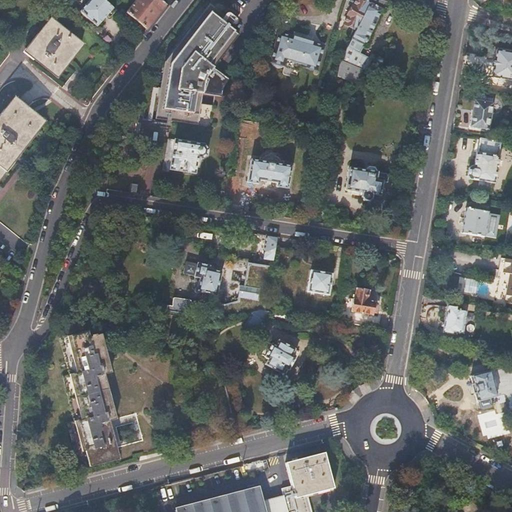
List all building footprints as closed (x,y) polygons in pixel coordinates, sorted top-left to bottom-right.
[(116,10),(104,0),(89,0),(80,11),(97,26),(107,15),(109,17),(116,10)] [(135,0),(126,12),(147,29),(158,15),(166,4),(160,0),(135,0)] [(357,30),(340,67),(361,71),(360,74),(363,75),(368,58),(360,55),(384,0),(371,0),(371,3),(369,7),(357,30)] [(369,7),(371,3),(365,0),(354,0),(350,11),(348,12),(347,16),(349,16),(345,24),(357,30),(369,7)] [(197,124),(199,114),(203,93),(222,97),(223,88),(229,79),(215,67),(238,34),(206,7),(165,59),(158,108),(156,117),(197,124)] [(56,74),(81,44),(51,21),(27,52),(56,74)] [(300,65),(319,71),(326,46),(313,42),(294,37),(279,32),(272,58),(271,62),(272,63),(273,66),(282,68),(284,66),(299,70),(300,65)] [(294,37),(313,42),(314,37),(296,32),(294,37)] [(511,51),(496,50),(494,59),(492,59),(491,67),(493,67),(491,77),(511,79),(511,51)] [(359,88),(363,75),(360,74),(361,71),(340,67),(338,76),(337,82),(359,88)] [(476,100),(474,100),(470,126),(488,129),(492,98),(488,98),(484,92),(480,92),(476,97),(476,100)] [(0,175),(42,123),(15,102),(0,120),(0,175)] [(169,169),(175,139),(169,138),(163,168),(169,169)] [(501,142),(479,138),(477,152),(476,152),(473,166),(471,166),(468,168),(466,175),(470,179),(495,184),(499,156),(498,156),(501,142)] [(204,145),(175,139),(169,169),(195,173),(198,158),(202,158),(207,154),(208,149),(204,145)] [(266,161),(252,159),(248,181),(259,183),(259,180),(277,182),(277,186),(288,188),(292,166),(277,163),(277,161),(276,159),(269,159),(267,159),(266,161)] [(363,171),(349,168),(345,191),(360,194),(360,198),(363,202),(368,202),(371,201),(371,196),(379,198),(382,184),(386,184),(388,178),(385,175),(377,174),(374,168),(368,167),(363,171)] [(135,192),(136,181),(123,179),(121,190),(135,192)] [(209,206),(222,208),(224,192),(212,189),(209,206)] [(487,213),(465,208),(461,233),(483,237),(483,236),(495,238),(499,215),(487,213)] [(275,237),(266,235),(263,253),(268,254),(268,257),(272,258),(275,237)] [(511,303),(511,260),(502,259),(500,273),(511,274),(511,282),(510,293),(508,293),(507,303),(511,303)] [(182,273),(193,276),(196,264),(185,261),(182,273)] [(220,272),(207,269),(208,266),(196,263),(196,264),(193,276),(193,277),(197,278),(195,291),(214,296),(218,282),(221,282),(221,279),(218,278),(220,272)] [(264,311),(270,270),(247,265),(243,290),(258,293),(257,302),(239,299),(220,304),(210,303),(208,318),(223,320),(250,312),(258,310),(264,311)] [(331,274),(310,271),(307,292),(328,295),(331,274)] [(338,323),(353,325),(354,320),(349,319),(350,312),(371,316),(373,302),(366,301),(368,290),(355,288),(353,298),(352,299),(350,308),(341,306),(338,323)] [(366,301),(373,302),(374,294),(372,291),(368,290),(366,301)] [(164,306),(164,311),(191,315),(191,310),(186,309),(188,301),(171,299),(169,307),(164,306)] [(465,311),(457,309),(457,307),(447,305),(443,332),(452,334),(452,332),(461,333),(465,311)] [(256,335),(269,312),(264,311),(258,310),(250,312),(241,327),(256,335)] [(0,332),(2,334),(8,327),(0,317),(0,332)] [(93,342),(91,338),(64,346),(72,375),(63,378),(75,424),(68,425),(78,463),(89,461),(90,465),(121,456),(119,448),(113,426),(120,424),(109,380),(115,378),(105,339),(93,342)] [(263,358),(266,359),(263,365),(280,374),(283,369),(286,371),(294,357),(290,355),(293,350),(277,341),(274,345),(271,344),(263,358)] [(474,393),(477,401),(497,395),(489,370),(470,376),(471,383),(470,383),(473,394),(474,393)] [(310,511),(306,492),(328,486),(322,449),(280,459),(286,488),(280,488),(282,495),(263,500),(259,502),(256,484),(171,506),(172,511),(310,511)]
